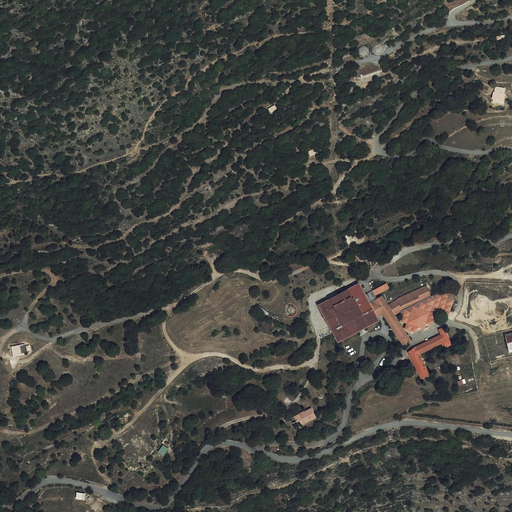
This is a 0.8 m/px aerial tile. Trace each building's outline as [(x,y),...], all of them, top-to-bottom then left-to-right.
[(380,43),(378,43),(376,44),(375,44),(374,46),(373,47),(373,49),(373,50),(374,52),(375,54),(377,54),(378,54),(380,54),(381,53),(382,52),(383,51),(384,49),(384,48),(383,46),(383,45),(381,44),(380,43)] [(369,54),(369,52),(369,51),(368,49),(367,48),(366,47),(364,46),(362,47),(360,48),(359,49),(358,51),(358,53),(359,55),(360,56),(361,57),(363,58),(365,58),(366,57),(368,56),(369,54)] [(360,285),(319,306),(333,333),(338,343),(342,341),(379,322),(378,319),(383,315),(388,322),(403,346),(411,341),(395,317),(401,313),(432,299),(439,318),(446,320),(449,317),(455,302),(451,295),(445,293),(432,298),(427,288),(400,299),(389,307),(383,297),(378,300),(376,296),(390,289),(387,284),(368,294),(372,303),(371,304),(360,285)] [(432,299),(401,313),(411,334),(436,324),(439,318),(432,299)] [(441,331),(439,332),(441,336),(428,342),(432,350),(443,345),(445,350),(452,346),(444,329),(441,331)] [(432,350),(428,342),(416,347),(420,355),(432,350)] [(24,343),(9,344),(10,357),(26,355),(24,343)] [(431,375),(420,356),(420,355),(416,347),(413,349),(408,353),(425,379),(431,375)] [(297,424),(299,423),(302,427),(316,419),(311,410),(294,419),(297,424)] [(168,448),(162,444),(157,452),(163,456),(168,448)] [(86,493),(76,492),(75,499),(84,500),(86,493)]
